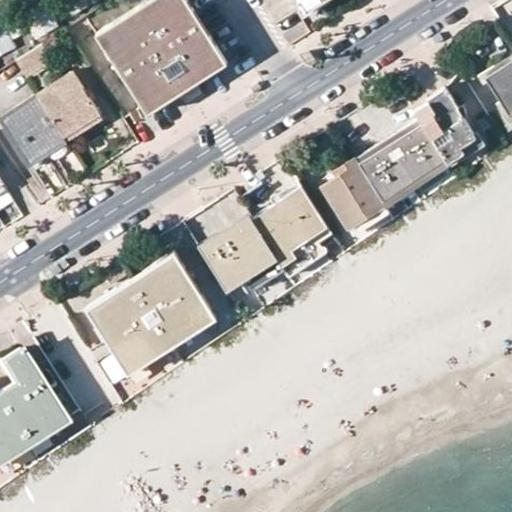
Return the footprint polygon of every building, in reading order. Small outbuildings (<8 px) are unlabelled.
[(215,68),(226,61),(188,0),(145,0),(97,31),(145,112),(147,110),(167,98),(215,68)] [(0,57),(18,49),(5,24),(0,26),(0,57)] [(48,56),(39,43),(19,55),(28,69),(48,56)] [(484,75),(506,111),(511,107),(511,56),(502,64),(484,75)] [(159,129),(226,86),(215,68),(167,98),(147,110),(159,129)] [(70,71),(36,92),(63,135),(79,124),(97,113),(70,71)] [(463,102),(457,104),(445,84),(427,96),(429,99),(414,108),(418,114),(446,160),(447,159),(462,149),(459,143),(474,134),(472,130),(461,114),(465,111),(463,103),(463,102)] [(36,92),(0,116),(0,117),(28,163),(44,154),(66,141),(63,135),(36,92)] [(427,96),(427,95),(411,104),(414,108),(429,99),(427,96)] [(446,160),(418,114),(393,131),(354,157),(383,202),(447,160),(446,160)] [(483,141),(475,128),(472,130),(474,134),(459,143),(462,149),(447,159),(449,162),(483,141)] [(348,224),(383,202),(354,157),(338,166),(320,177),(348,224)] [(0,206),(11,199),(0,182),(0,206)] [(295,255),(292,248),(312,236),(315,241),(330,231),(302,187),(295,188),(271,202),(250,214),(252,217),(282,264),(295,255)] [(348,224),(353,233),(389,212),(383,202),(348,224)] [(248,211),(216,231),(219,237),(235,227),(252,217),(250,214),(249,212),(248,211)] [(282,264),(252,217),(235,227),(219,237),(248,283),(250,285),(282,265),(282,264)] [(216,231),(198,242),(230,295),(248,283),(219,237),(216,231)] [(285,271),(288,275),(323,251),(319,245),(333,237),(330,231),(315,241),(312,236),(292,248),(295,255),(282,264),(282,265),(285,271)] [(214,314),(173,249),(131,276),(85,305),(96,322),(103,319),(119,343),(112,348),(113,350),(127,372),(214,314)] [(125,256),(116,261),(122,271),(131,267),(125,256)] [(282,265),(250,285),(253,291),(285,271),(282,265)] [(103,319),(96,322),(112,348),(119,343),(103,319)] [(0,458),(61,420),(16,350),(0,359),(0,362),(12,382),(0,389),(0,458)] [(127,372),(113,350),(99,360),(113,381),(127,372)]
